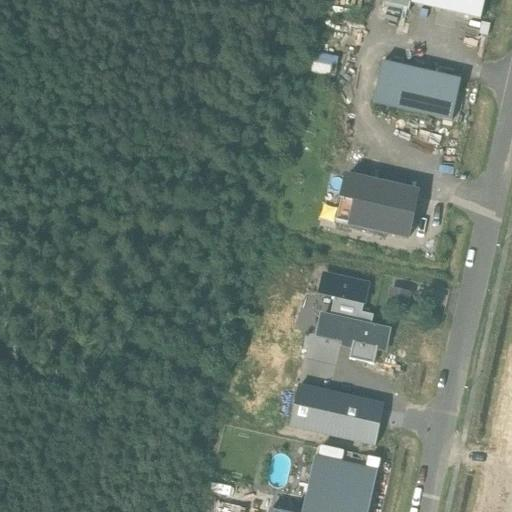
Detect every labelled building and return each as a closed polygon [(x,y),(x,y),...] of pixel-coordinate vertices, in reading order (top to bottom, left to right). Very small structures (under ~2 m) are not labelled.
[(409,13),(410,6),(480,22),(484,0),(386,0),(385,8),(409,13)] [(461,83),(382,65),(373,106),(452,124),(461,83)] [(407,180),(384,175),(381,187),(346,179),(336,225),(407,241),(412,221),(414,222),(416,212),(414,211),(418,195),(405,192),(407,180)] [(367,287),(324,277),(319,296),(334,299),(329,320),(322,319),(317,337),(353,344),(349,361),(373,366),(378,350),(384,352),(389,333),(370,329),(373,317),(361,315),(367,287)] [(409,296),(391,292),(387,310),(405,314),(409,296)] [(384,408),(298,388),(290,429),(375,447),(384,408)] [(368,511),(377,473),(315,459),(302,511),(368,511)] [(511,511),(511,496),(505,495),(501,511),(511,511)]
